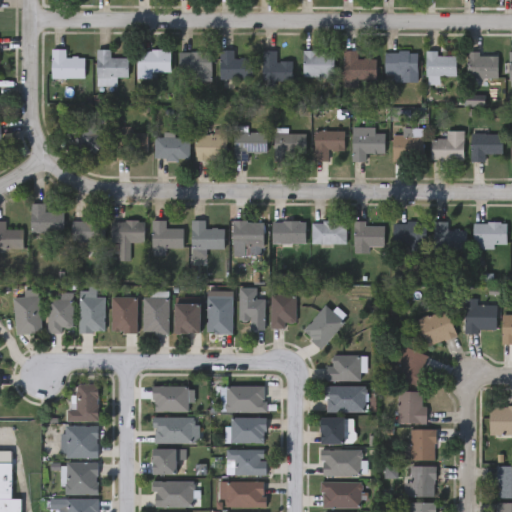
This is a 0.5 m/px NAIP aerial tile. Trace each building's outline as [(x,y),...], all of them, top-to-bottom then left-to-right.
[(50,50),(64,50),(64,58),(83,58),(83,79),(50,79),(50,50)] [(94,87),(94,50),(109,50),(109,57),(126,57),(126,77),(115,77),(115,87),(94,87)] [(168,50),(168,72),(151,72),(151,78),(135,78),(135,50),(168,50)] [(232,50),(232,59),(250,59),(250,78),(231,78),(231,87),(219,87),(219,50),(232,50)] [(275,50),(275,61),(292,61),(292,81),(261,81),(261,50),(275,50)] [(375,60),(374,81),(342,80),(342,50),(356,51),(356,59),(375,60)] [(302,77),(302,51),(332,51),(332,77),(302,77)] [(210,81),(192,81),(192,72),(178,73),(177,52),(209,52),(210,81)] [(384,52),(415,52),(415,81),(398,81),(398,73),(384,73),(384,52)] [(436,56),(455,56),(455,76),(425,76),(425,52),(436,52),(436,56)] [(466,78),(466,54),(496,54),(496,78),(466,78)] [(99,130),(96,134),(104,140),(89,157),(63,134),(82,114),(99,130)] [(351,126),(373,126),(373,133),(384,133),(384,153),(365,153),(365,161),(351,161),(351,126)] [(114,159),(114,129),(146,129),(146,153),(129,153),(129,159),(114,159)] [(225,130),(225,161),(194,161),(194,134),(211,134),(211,130),(225,130)] [(343,130),(343,150),(327,150),(327,160),(313,160),(313,130),(343,130)] [(462,160),(429,160),(429,139),(445,139),(445,130),(462,130),(462,160)] [(232,160),(232,132),(264,132),(264,152),(247,152),(247,160),(232,160)] [(273,158),(273,133),(305,133),(305,158),(273,158)] [(421,134),(421,160),(391,160),(391,134),(421,134)] [(483,161),(470,161),(470,134),(500,134),(500,153),(483,153),(483,161)] [(187,137),(187,159),(153,159),(153,137),(187,137)] [(29,232),(29,204),(43,204),(43,212),(61,212),(61,232),(29,232)] [(182,248),(165,248),(164,255),(150,255),(151,220),(165,220),(164,229),(182,229),(182,248)] [(223,254),(190,254),(190,220),(208,220),(208,229),(223,229),(223,254)] [(0,250),(0,221),(3,221),(3,230),(22,230),(22,250),(0,250)] [(85,241),(69,241),(69,221),(102,221),(102,249),(85,249),(85,241)] [(110,243),(110,221),(143,221),(143,243),(129,243),(129,261),(116,261),(116,243),(110,243)] [(232,221),(262,221),(262,256),(247,256),(247,247),(232,247),(232,221)] [(304,243),(270,243),(270,221),(304,221),(304,243)] [(382,248),(368,247),(368,253),(353,253),(353,221),(365,221),(365,225),(382,225),(382,248)] [(345,222),(345,244),(310,244),(310,222),(345,222)] [(464,229),(464,251),(433,251),(432,222),(447,222),(447,229),(464,229)] [(392,245),(392,223),(426,223),(426,252),(409,252),(409,245),(392,245)] [(505,223),(505,247),(472,247),(472,223),(505,223)] [(263,297),(263,330),(249,330),(249,320),(238,320),(238,287),(256,287),(256,297),(263,297)] [(40,332),(15,334),(13,297),(22,296),(22,290),(38,289),(40,332)] [(232,291),(232,334),(206,334),(206,291),(232,291)] [(294,295),(294,323),(286,323),(286,329),(270,329),(270,295),(294,295)] [(79,333),(79,297),(104,297),(103,333),(79,333)] [(136,297),(136,332),(110,332),(110,297),(136,297)] [(142,334),(142,297),(167,297),(167,334),(142,334)] [(71,333),(46,333),(46,299),(71,299),(71,333)] [(476,305),(494,305),(494,332),(464,332),(464,300),(476,300),(476,305)] [(198,333),(172,333),(172,303),(198,303),(198,333)] [(343,322),(319,349),(300,332),(324,305),(343,322)] [(415,321),(444,310),(454,336),(425,347),(415,321)] [(511,315),(511,343),(500,343),(500,315),(511,315)] [(429,359),(416,387),(390,376),(403,347),(429,359)] [(325,365),(330,365),(330,355),(359,355),(359,381),(325,381),(325,365)] [(97,421),(71,421),(71,384),(97,384),(97,421)] [(151,412),(151,386),(187,386),(187,412),(151,412)] [(225,386),(265,386),(265,412),(225,412),(225,386)] [(364,386),(364,412),(324,412),(324,386),(364,386)] [(396,424),(396,392),(423,392),(423,424),(396,424)] [(488,406),(511,406),(511,436),(488,436),(488,406)] [(197,442),(153,442),(153,417),(197,417),(197,442)] [(230,418),(264,418),(264,443),(230,443),(230,418)] [(319,444),(319,419),(351,419),(351,444),(319,444)] [(97,426),(97,458),(62,458),(62,426),(97,426)] [(434,430),(434,460),(404,460),(404,443),(408,443),(408,430),(434,430)] [(175,460),(175,474),(151,474),(151,449),(184,449),(184,460),(175,460)] [(20,498),(19,511),(0,511),(0,450),(11,450),(11,498),(20,498)] [(265,474),(227,474),(227,450),(265,450),(265,474)] [(320,450),(359,450),(359,475),(320,475),(320,450)] [(96,494),(65,494),(65,462),(96,462),(96,494)] [(433,467),(433,497),(407,497),(407,466),(433,467)] [(511,499),(495,499),(495,467),(511,467),(511,499)] [(153,507),(153,481),(191,481),(191,507),(153,507)] [(264,481),(265,506),(222,507),(221,482),(264,481)] [(359,481),(359,507),(320,507),(320,481),(359,481)] [(49,499),(96,499),(96,511),(58,511),(58,509),(49,509),(49,499)] [(408,511),(408,503),(434,503),(434,511),(408,511)] [(511,511),(495,511),(495,503),(511,503),(511,511)]
